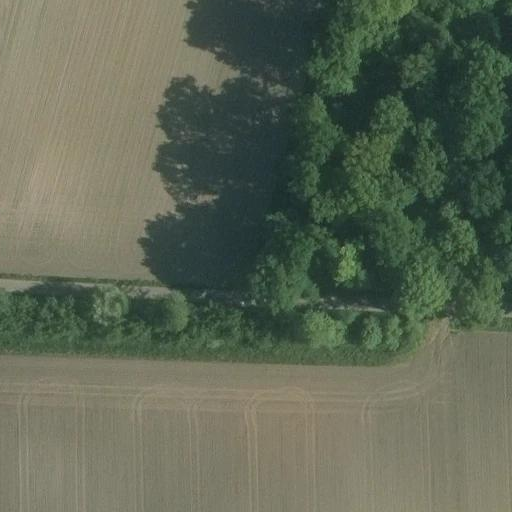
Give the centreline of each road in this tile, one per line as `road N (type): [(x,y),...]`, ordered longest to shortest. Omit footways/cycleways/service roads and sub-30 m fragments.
road 1 (unclassified): [(511,308),(0,287)]
road 2 (track): [(328,0),(245,298)]
